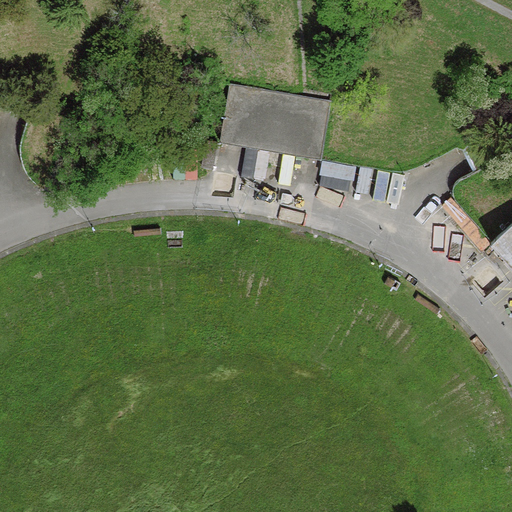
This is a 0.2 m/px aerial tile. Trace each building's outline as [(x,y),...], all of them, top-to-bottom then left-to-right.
[(222,140),(324,157),(333,100),(231,82),(222,140)] [(203,166),(214,168),(219,141),(208,138),(203,166)] [(184,151),(172,151),(173,177),(185,177),(184,151)] [(138,182),(137,170),(100,175),(101,187),(138,182)] [(511,223),(493,240),(511,262),(511,223)]
